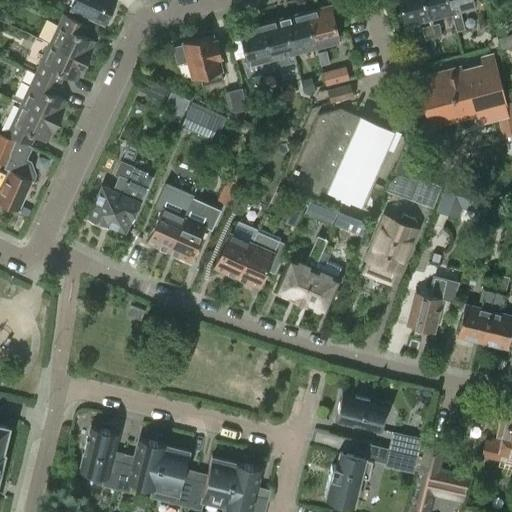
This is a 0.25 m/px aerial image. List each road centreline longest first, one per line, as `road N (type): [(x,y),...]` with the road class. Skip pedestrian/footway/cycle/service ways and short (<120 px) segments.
road 1 (residential): [(511,396),(170,302),(49,250),(22,260)]
road 2 (residential): [(22,260),(141,18),(225,0)]
road 3 (residential): [(292,439),(57,385)]
road 4 (residential): [(57,385),(30,511)]
